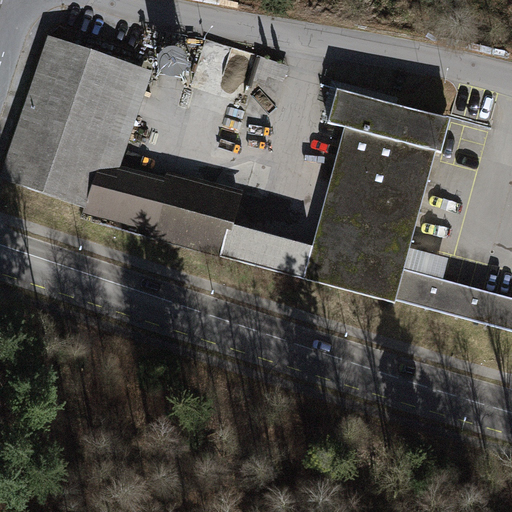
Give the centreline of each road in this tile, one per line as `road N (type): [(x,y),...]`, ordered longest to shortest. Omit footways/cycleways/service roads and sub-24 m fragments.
road 1 (secondary): [(511,412),(0,250)]
road 2 (unclassified): [(511,79),(113,0)]
